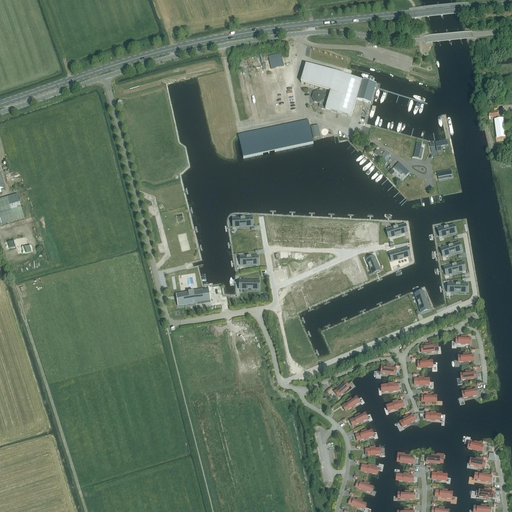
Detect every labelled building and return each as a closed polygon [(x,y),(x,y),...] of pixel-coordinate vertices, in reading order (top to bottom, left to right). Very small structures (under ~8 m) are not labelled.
[(301,83),(330,92),(329,98),(325,97),(327,95),(325,91),(322,92),(318,91),(317,91),(314,93),(313,93),(313,94),(312,98),(314,102),(314,103),(315,102),(319,104),(319,107),(322,109),(325,110),(351,118),(356,100),(370,104),(376,84),(362,80),(361,82),(307,66),(301,83)] [(308,121),(238,135),(243,159),(313,144),(313,141),(308,121)] [(311,127),(313,136),(320,134),(318,126),(311,127)] [(447,141),(435,143),(437,152),(442,151),(441,147),(448,145),(447,141)] [(421,159),(423,150),(420,149),(421,145),(417,144),(414,158),(421,159)] [(385,152),(382,155),(377,150),(374,152),(379,157),(375,160),(379,164),(388,156),(385,152)] [(392,169),(389,172),(393,176),(391,178),(397,183),(402,178),(392,169)] [(439,180),(448,179),(448,176),(452,175),(451,171),(437,173),(439,180)] [(405,180),(402,184),(407,188),(405,189),(411,195),(416,189),(405,180)] [(20,207),(17,195),(0,199),(0,225),(25,219),(21,207),(20,207)] [(235,219),(236,228),(250,227),(249,218),(235,219)] [(402,226),(389,230),(391,238),(405,234),(402,226)] [(442,237),(453,234),(451,226),(440,229),(442,237)] [(459,252),(457,244),(443,248),(446,257),(459,252)] [(26,245),(17,247),(18,254),(28,251),(26,245)] [(406,249),(392,253),(394,261),(408,257),(406,249)] [(256,265),(255,257),(243,257),(243,266),(256,265)] [(374,257),(366,260),(372,274),(380,270),(374,257)] [(447,267),(449,275),(462,272),(460,264),(447,267)] [(167,276),(169,283),(184,280),(183,273),(167,276)] [(256,290),(256,281),(242,281),(242,290),(256,290)] [(450,284),(450,293),(464,293),(464,285),(450,284)] [(205,290),(178,294),(180,306),(211,301),(209,289),(205,290)] [(424,295),(416,297),(420,311),(428,308),(424,295)] [(421,347),(422,353),(427,352),(427,353),(431,353),(431,352),(436,351),(435,346),(430,346),(430,345),(425,345),(425,346),(426,346),(426,347),(421,347)] [(459,356),(459,362),(464,361),(464,362),(468,362),(468,361),(468,362),(468,361),(473,361),(472,355),(468,356),(468,354),(463,354),(463,355),(463,356),(459,356)] [(432,367),(432,362),(427,362),(427,361),(427,360),(422,361),(423,361),(423,362),(418,362),(418,368),(423,368),(428,368),(427,368),(432,367)] [(395,374),(396,369),(392,368),(392,367),(386,366),(386,368),(382,367),(381,373),(386,373),(386,374),(390,375),(390,374),(395,374)] [(461,374),(462,380),(467,379),(466,380),(471,379),(475,378),(474,372),(470,373),(470,372),(471,372),(471,371),(465,372),(466,372),(466,374),(461,374)] [(349,387),(345,383),(342,386),(341,385),(337,388),(338,389),(335,392),(339,396),(342,393),(342,394),(346,391),(345,390),(349,387)] [(384,386),(384,392),(389,391),(389,392),(393,392),(393,391),(398,391),(397,385),(393,386),(393,384),(387,384),(387,385),(388,385),(388,386),(384,386)] [(462,392),(464,398),(468,397),(468,398),(473,397),(473,396),(472,396),(477,395),(476,389),(471,390),(471,389),(472,389),(466,390),(467,390),(467,391),(462,392)] [(422,397),(422,402),(427,402),(427,403),(431,403),(431,402),(436,403),(436,397),(431,397),(431,396),(432,396),(432,395),(426,395),(427,395),(427,397),(422,397)] [(356,398),(352,401),(351,400),(351,399),(347,402),(348,402),(348,403),(344,406),(348,410),(352,408),(351,408),(352,408),(356,406),(355,405),(355,406),(355,405),(359,403),(356,398)] [(389,406),(390,411),(395,410),(399,409),(399,408),(403,407),(402,402),(397,403),(397,402),(397,401),(392,403),(393,403),(393,404),(389,406)] [(436,414),(436,413),(430,413),(431,413),(431,414),(427,414),(426,420),(431,420),(430,420),(430,421),(435,421),(435,420),(440,421),(440,415),(435,415),(435,414),(436,414)] [(357,418),(352,420),(355,425),(359,423),(359,424),(363,422),(363,421),(367,419),(365,414),(360,416),(360,415),(355,417),(356,417),(357,418)] [(403,427),(407,425),(407,426),(411,423),(415,421),(412,416),(408,418),(407,417),(408,416),(403,419),(404,419),(404,420),(400,422),(403,427)] [(371,431),(367,433),(366,431),(367,431),(366,431),(361,432),(361,433),(362,433),(363,434),(358,435),(360,440),(364,439),(364,440),(369,439),(368,438),(373,437),(371,431)] [(477,451),(477,450),(481,451),(483,446),(478,445),(478,444),(479,444),(474,442),(474,443),(474,444),(469,443),(468,449),(473,450),(472,450),(477,451)] [(375,450),(375,448),(370,448),(370,449),(371,448),(371,450),(366,450),(366,456),(371,455),(371,456),(375,456),(375,455),(380,455),(380,449),(375,450)] [(437,456),(431,455),(431,456),(432,456),(432,457),(428,457),(427,462),(432,463),(431,463),(436,464),(436,463),(440,464),(441,458),(436,458),(437,456)] [(409,456),(404,456),(405,456),(405,458),(400,457),(400,463),(404,463),(404,464),(409,464),(408,464),(413,464),(414,458),(409,458),(409,457),(409,456)] [(481,460),(475,459),(476,459),(475,460),(471,459),(470,465),(474,466),(479,467),(478,467),(479,467),(483,467),(484,462),(480,461),(480,460),(481,460)] [(374,467),(368,466),(369,466),(369,467),(364,466),(363,472),(368,473),(367,473),(372,474),(376,475),(378,469),(373,468),(373,467),(374,467)] [(433,474),(432,480),(437,480),(437,481),(441,481),(441,480),(446,481),(446,475),(442,475),(442,474),(442,473),(437,473),(438,473),(437,474),(433,474)] [(477,474),(477,480),(481,481),(486,482),(485,482),(485,481),(490,482),(491,476),(486,476),(486,474),(487,474),(481,473),(481,474),(482,474),(482,475),(477,474)] [(403,482),(407,483),(407,482),(412,482),(413,477),(408,476),(408,475),(409,475),(404,474),(404,475),(404,476),(399,475),(398,481),(403,482)] [(369,484),(364,483),(365,483),(364,485),(360,483),(358,488),(363,490),(362,490),(367,492),(366,491),(367,491),(371,493),(373,487),(368,486),(369,485),(369,484)] [(438,492),(437,497),(442,498),(446,499),(447,499),(446,499),(446,498),(451,499),(452,493),(447,493),(447,491),(448,491),(442,490),(442,491),(443,491),(443,492),(438,492)] [(492,498),(493,492),(488,492),(489,491),(490,490),(484,490),(484,492),(479,491),(479,497),(484,497),(483,497),(483,498),(488,498),(492,498)] [(362,502),(357,500),(358,500),(357,502),(353,500),(351,505),(355,507),(359,509),(359,508),(364,510),(366,505),(361,503),(362,502)]
